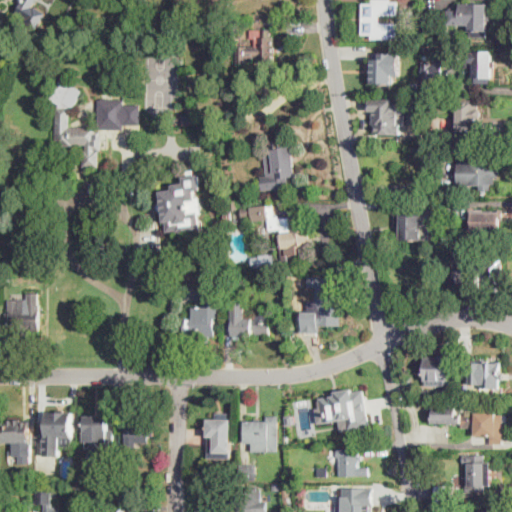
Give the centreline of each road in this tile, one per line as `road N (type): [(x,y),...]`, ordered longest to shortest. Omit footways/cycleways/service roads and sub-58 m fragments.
road 1 (residential): [(511,323),(465,317),(425,325),(339,366),(294,376),(0,376)]
road 2 (residential): [(412,511),(325,0)]
road 3 (residential): [(179,511),(181,378)]
